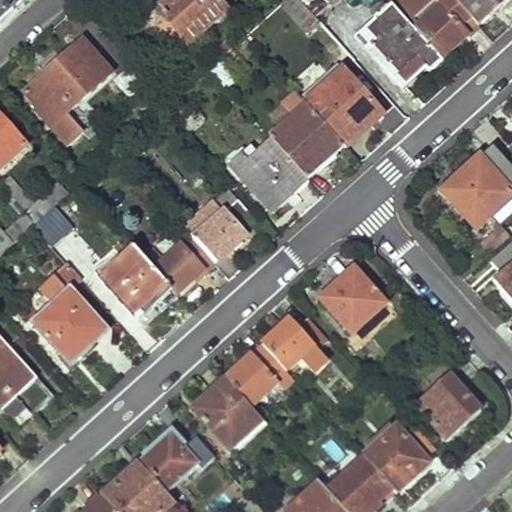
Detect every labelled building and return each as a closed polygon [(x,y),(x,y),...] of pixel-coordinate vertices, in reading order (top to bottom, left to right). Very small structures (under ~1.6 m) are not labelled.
[(171,0),(158,12),(191,46),(229,10),(224,6),(230,0),(171,0)] [(309,28),(318,19),(301,0),(288,0),(286,2),(309,28)] [(301,0),(318,19),(334,5),(337,7),(344,0),(301,0)] [(430,50),(442,61),(468,37),(452,19),(463,10),(454,0),(405,0),(395,9),(430,50)] [(508,0),(454,0),(463,10),(479,27),(508,0)] [(410,92),(442,61),(430,50),(395,9),(393,11),(389,8),(359,36),(410,92)] [(112,74),(84,41),(25,94),(39,109),(37,112),(68,146),(83,133),(67,115),(112,74)] [(252,70),(233,50),(210,71),(228,92),(252,70)] [(153,85),(135,65),(117,81),(135,101),(153,85)] [(306,104),(342,145),(380,111),(343,71),(306,104)] [(272,141),(307,181),(345,148),(342,145),(306,104),(297,94),(272,118),(284,130),(272,141)] [(0,174),(28,149),(0,117),(0,174)] [(274,216),(309,184),(307,181),(272,141),(248,162),(241,155),(229,167),(274,216)] [(511,197),(511,167),(494,147),(443,191),(478,229),(511,197)] [(21,213),(33,204),(12,177),(1,186),(21,213)] [(55,211),(70,198),(59,186),(43,201),(54,212),(55,211)] [(198,246),(217,267),(261,226),(231,192),(195,223),(203,233),(194,242),(198,246)] [(75,233),(55,211),(54,212),(36,228),(56,251),(75,233)] [(0,228),(0,258),(15,246),(0,228)] [(487,255),(508,242),(501,229),(480,242),(487,255)] [(182,247),(154,272),(178,298),(198,279),(201,283),(217,267),(198,246),(188,254),(182,247)] [(511,301),(511,248),(493,266),(510,283),(502,291),(511,301)] [(164,311),(178,298),(154,272),(135,252),(102,281),(138,322),(158,305),(164,311)] [(36,328),(72,369),(109,336),(71,294),(84,283),(69,265),(44,289),(60,305),(36,328)] [(387,307),(356,271),(323,301),(354,335),(387,307)] [(263,347),(287,373),(314,349),(318,352),(329,342),(309,320),(295,333),(287,325),(263,347)] [(0,408),(19,431),(34,418),(14,395),(29,382),(4,353),(6,351),(0,344),(0,408)] [(226,381),(254,412),(280,388),(285,392),(295,382),(287,373),(263,347),(252,357),(254,360),(243,370),(240,367),(226,381)] [(481,412),(451,378),(418,407),(450,442),(481,412)] [(254,412),(226,381),(210,394),(215,400),(197,416),(231,455),(265,424),(254,412)] [(366,462),(394,492),(398,497),(431,468),(398,431),(383,443),(383,446),(366,462)] [(174,437),(141,467),(167,497),(200,467),(188,453),(174,437)] [(217,463),(198,442),(188,453),(200,467),(206,474),(217,463)] [(328,495),(343,511),(372,511),(394,492),(366,462),(328,495)] [(167,497),(141,467),(105,500),(114,511),(169,511),(176,506),(167,497)] [(295,511),(343,511),(328,495),(322,488),(295,511)] [(114,511),(105,500),(98,494),(85,506),(90,511),(88,511),(114,511)] [(260,511),(247,496),(236,505),(241,511),(260,511)]
